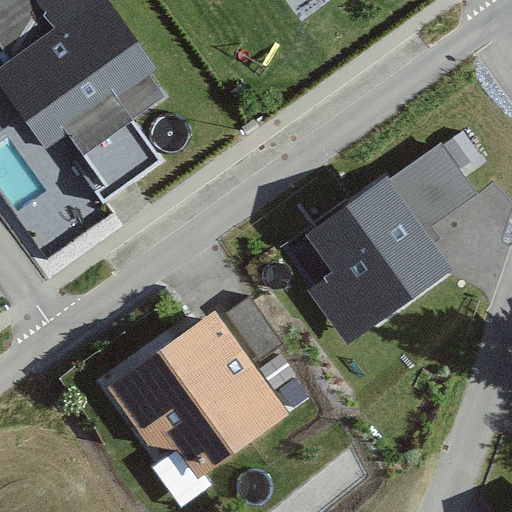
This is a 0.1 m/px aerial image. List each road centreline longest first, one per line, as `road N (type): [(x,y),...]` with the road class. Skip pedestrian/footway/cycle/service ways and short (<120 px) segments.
road 1 (residential): [(0,379),(504,27)]
road 2 (residential): [(511,303),(439,511)]
